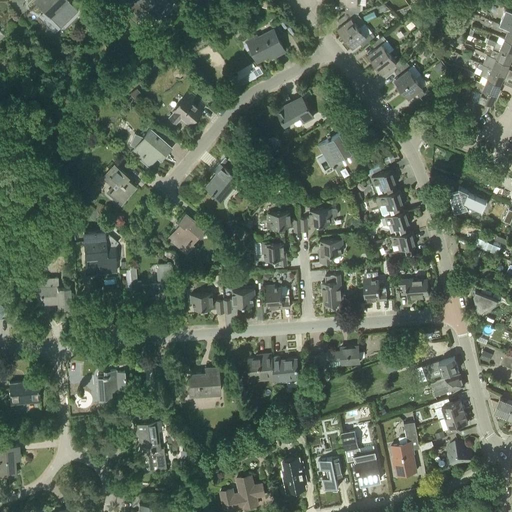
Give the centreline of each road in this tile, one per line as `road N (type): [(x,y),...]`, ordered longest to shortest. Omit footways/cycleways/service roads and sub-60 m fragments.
road 1 (residential): [(57,345),(308,327)]
road 2 (residential): [(167,185),(246,97),(334,50)]
road 3 (residential): [(334,511),(445,488),(502,449)]
road 4 (residential): [(457,316),(425,188),(403,143)]
road 5 (residential): [(308,327),(457,316)]
road 6 (residential): [(502,449),(485,429),(457,316)]
